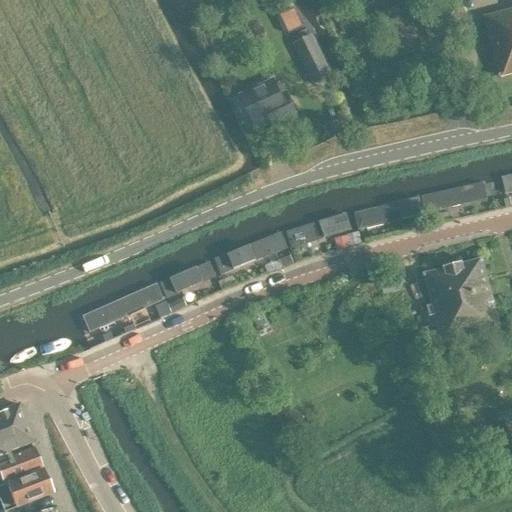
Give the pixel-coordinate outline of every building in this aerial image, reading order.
[(444,0),(420,6),(429,37),(455,29),(460,28),(456,13),(466,10),(463,0),(444,0)] [(294,8),(280,14),(288,32),(302,25),(294,8)] [(511,74),(511,9),(482,18),(499,78),(511,74)] [(343,31),(351,27),(347,19),(339,22),(343,31)] [(365,33),(351,40),(357,53),(371,46),(365,33)] [(313,35),(294,43),(313,83),(331,75),(313,35)] [(300,118),(283,83),(278,86),(274,77),(239,93),(255,126),(270,120),(274,130),(300,118)] [(506,191),(511,190),(511,172),(502,175),(506,191)] [(486,181),(424,194),(428,211),(489,197),(486,181)] [(361,226),(423,211),(419,193),(356,208),(361,226)] [(291,246),(352,228),(347,211),(286,229),(291,246)] [(402,223),(403,231),(427,226),(427,225),(425,217),(402,223)] [(222,275),(287,249),(281,233),(216,259),(222,275)] [(338,250),(350,246),(350,245),(348,236),(335,240),(337,249),(338,250)] [(279,258),(282,266),(293,261),(290,254),(279,258)] [(443,342),(500,327),(483,260),(426,274),(443,342)] [(209,262),(160,283),(167,299),(216,277),(209,262)] [(371,275),(372,281),(379,280),(378,273),(371,275)] [(400,279),(382,283),(384,292),(402,288),(400,279)] [(163,299),(157,284),(83,316),(89,331),(163,299)] [(171,304),(168,305),(170,312),(174,310),(187,305),(184,298),(171,304)] [(166,301),(156,305),(157,307),(161,316),(162,316),(170,312),(168,305),(166,303),(166,301)] [(19,403),(0,410),(0,454),(9,451),(34,441),(19,403)] [(511,436),(511,408),(502,412),(511,437),(511,436)] [(0,465),(0,485),(4,484),(21,478),(20,475),(24,473),(25,476),(43,470),(35,448),(5,459),(7,463),(0,465)] [(0,485),(0,511),(3,511),(52,493),(43,470),(25,476),(24,473),(20,475),(21,478),(4,484),(0,485)]
